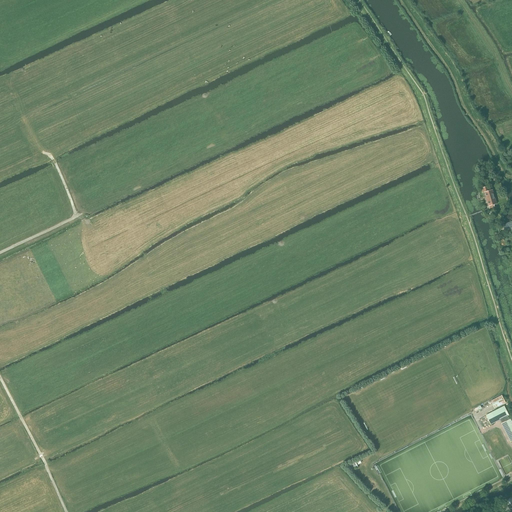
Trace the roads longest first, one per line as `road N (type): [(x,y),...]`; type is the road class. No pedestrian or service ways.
road 1 (track): [(77,214),(99,221),(269,144)]
road 2 (track): [(0,253),(77,214),(26,116)]
road 3 (track): [(0,475),(136,409)]
road 4 (track): [(66,511),(0,376)]
